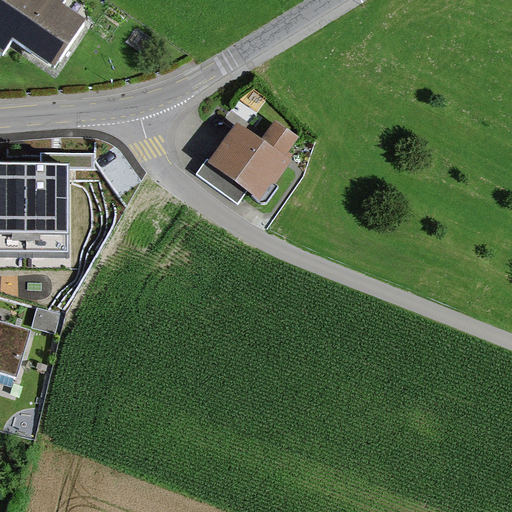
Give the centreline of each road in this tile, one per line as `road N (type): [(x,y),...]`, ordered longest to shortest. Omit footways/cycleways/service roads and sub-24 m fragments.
road 1 (unclassified): [(136,106),(155,164),(223,219),(297,258),(511,341)]
road 2 (tertiary): [(136,106),(213,72),(331,0)]
road 3 (tertiary): [(0,119),(136,106)]
